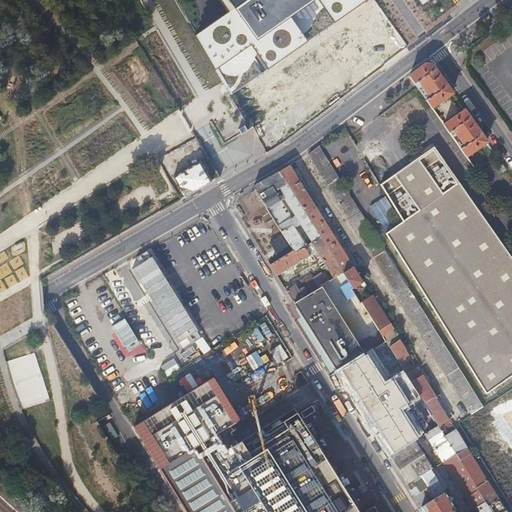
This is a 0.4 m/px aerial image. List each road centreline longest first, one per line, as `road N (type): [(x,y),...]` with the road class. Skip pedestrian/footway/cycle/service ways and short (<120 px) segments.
road 1 (residential): [(403,511),(205,200)]
road 2 (residential): [(429,43),(290,148),(205,200)]
road 3 (residential): [(177,511),(44,293)]
road 4 (residential): [(205,200),(44,293)]
road 5 (residential): [(511,158),(429,43)]
